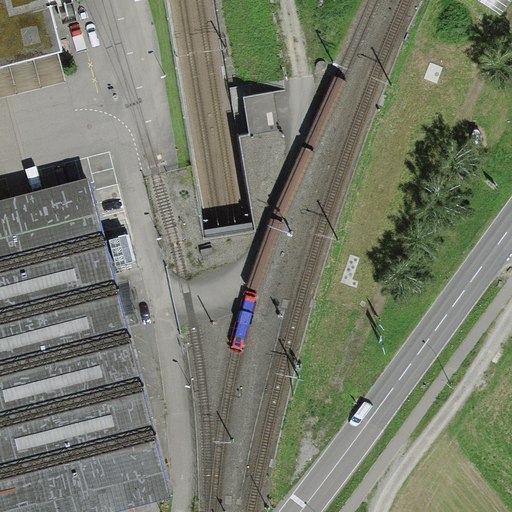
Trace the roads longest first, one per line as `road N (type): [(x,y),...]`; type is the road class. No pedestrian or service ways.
road 1 (track): [(511,23),(385,271),(347,451)]
road 2 (track): [(285,0),(304,133),(248,275),(162,305)]
road 3 (primary): [(511,226),(299,511)]
road 4 (track): [(382,511),(511,305)]
